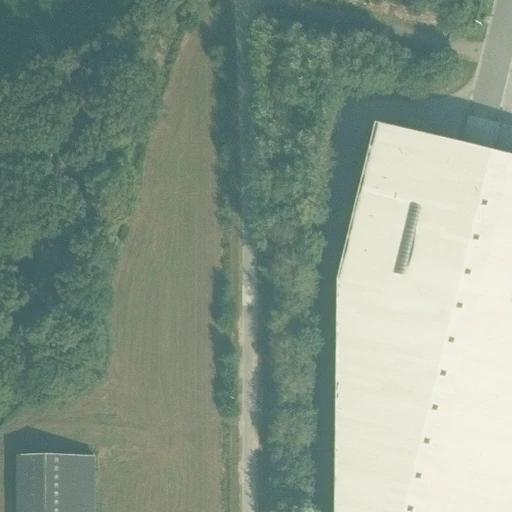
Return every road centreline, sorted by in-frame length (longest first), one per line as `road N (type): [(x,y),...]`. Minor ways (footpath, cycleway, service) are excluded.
road 1 (unclassified): [(242,0),(246,511)]
road 2 (unclassified): [(242,0),(495,63)]
